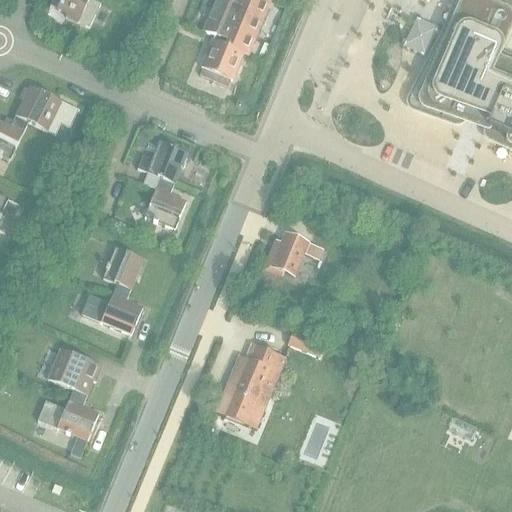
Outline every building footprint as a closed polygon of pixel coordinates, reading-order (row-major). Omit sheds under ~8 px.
[(89,0),(52,0),(52,2),(69,10),(65,18),(88,30),(96,14),(85,9),(89,0)] [(270,3),(262,0),(251,0),(243,21),(238,19),(242,9),(222,0),(216,0),(202,33),(213,38),(200,69),(202,70),(199,77),(226,89),(229,81),(232,82),(243,56),(247,58),(270,3)] [(408,103),(407,103),(407,104),(408,105),(408,106),(408,107),(409,108),(409,109),(410,109),(410,110),(411,110),(412,111),(413,111),(419,114),(452,125),(453,125),(454,126),(455,126),(456,126),(457,126),(458,125),(459,125),(460,125),(460,124),(461,124),(461,123),(462,123),(462,122),(463,122),(464,119),(486,128),(485,131),(485,132),(485,133),(485,134),(485,135),(485,136),(485,137),(486,138),(486,139),(487,139),(487,140),(488,140),(489,141),(490,141),(511,151),(511,70),(492,62),(489,61),(495,46),(503,29),(511,7),(511,0),(455,0),(449,18),(457,21),(452,33),(451,33),(451,32),(450,32),(449,32),(448,32),(447,32),(446,33),(445,33),(444,34),(443,35),(442,36),(413,93),(412,93),(409,98),(408,100),(408,101),(408,102),(408,103)] [(29,89),(12,123),(25,130),(28,125),(54,137),(68,108),(61,105),(29,89)] [(0,124),(0,157),(9,162),(25,130),(12,123),(9,129),(0,124)] [(155,192),(157,186),(171,192),(186,156),(158,144),(151,162),(142,158),(136,171),(147,175),(142,186),(155,192)] [(157,186),(155,192),(144,219),(174,232),(185,204),(169,197),(171,192),(157,186)] [(0,197),(0,233),(4,236),(10,223),(0,218),(0,215),(7,201),(0,197)] [(324,251),(313,247),(285,235),(281,244),(276,242),(264,272),(282,280),(284,275),(293,279),(303,256),(320,262),(324,251)] [(115,250),(102,280),(116,286),(114,292),(127,298),(142,262),(115,250)] [(89,297),(81,317),(100,325),(130,338),(142,310),(125,303),(127,298),(114,292),(108,305),(89,297)] [(287,347),(319,361),(325,347),(293,333),(287,347)] [(241,356),(218,415),(258,431),(287,359),(253,345),(248,359),(241,356)] [(72,392),(70,398),(84,403),(92,383),(95,384),(97,378),(95,377),(98,368),(60,352),(47,382),(72,392)] [(70,398),(65,411),(45,403),(37,423),(87,444),(98,416),(81,409),(84,403),(70,398)]
